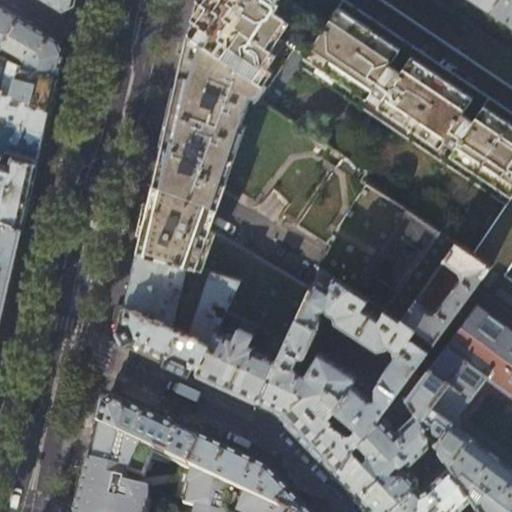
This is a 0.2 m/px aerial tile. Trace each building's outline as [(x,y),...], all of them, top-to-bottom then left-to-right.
[(45,0),(63,10),(75,6),(75,0),(45,0)] [(307,55),(305,58),(510,198),(472,255),(490,267),(473,289),(511,317),(511,125),(339,7),(343,2),(339,0),(385,0),(458,49),(459,47),(511,82),(511,50),(437,0),(196,0),(192,21),(189,33),(268,86),(269,86),(296,47),(307,55)] [(511,0),(472,0),(511,27),(511,0)] [(0,6),(0,46),(18,17),(0,6)] [(39,29),(18,17),(0,46),(0,55),(3,57),(8,48),(21,56),(24,63),(23,68),(58,78),(64,52),(59,41),(39,29)] [(261,95),(268,86),(189,33),(180,72),(157,174),(154,184),(218,208),(227,183),(221,180),(251,95),(261,95)] [(0,88),(51,112),(55,93),(58,78),(23,68),(3,57),(0,55),(0,88)] [(45,137),(51,112),(0,88),(0,155),(38,165),(45,137)] [(34,183),(38,165),(0,155),(0,220),(24,229),(34,183)] [(443,261),(455,244),(363,181),(369,171),(356,167),(351,161),(343,155),(298,224),(331,246),(318,267),(320,268),(368,300),(384,310),(401,322),(415,302),(443,261)] [(211,229),(218,208),(154,184),(145,225),(139,250),(241,279),(228,307),(225,311),(275,334),(288,340),(311,291),(252,258),(253,255),(211,229)] [(0,331),(12,279),(24,229),(0,220),(0,331)] [(320,268),(313,285),(311,291),(288,340),(259,401),(278,410),(298,431),(337,472),(379,415),(400,387),(428,350),(410,337),(415,331),(433,343),(467,297),(473,289),(490,267),(472,255),(455,244),(443,261),(460,272),(462,278),(437,311),(430,311),(415,302),(401,322),(384,310),(381,315),(365,306),(368,300),(320,268)] [(217,303),(228,307),(241,279),(139,250),(132,283),(126,307),(174,327),(186,271),(210,276),(190,335),(210,343),(217,329),(223,317),(217,315),(215,307),(217,303)] [(433,430),(438,433),(443,433),(436,442),(454,471),(480,511),(511,511),(511,467),(453,423),(487,377),(511,395),(511,330),(467,297),(433,343),(428,350),(400,387),(417,413),(421,420),(426,427),(432,425),(433,430)] [(190,335),(174,327),(126,307),(123,321),(121,327),(128,341),(165,358),(197,372),(210,343),(190,335)] [(259,401),(288,340),(275,334),(267,353),(249,344),(253,336),(239,329),(235,338),(217,329),(210,343),(197,372),(231,388),(259,401)] [(103,408),(99,426),(153,452),(188,467),(200,440),(165,424),(116,401),(103,408)] [(426,427),(421,420),(417,413),(398,432),(390,425),(394,421),(386,415),(383,418),(379,415),(337,472),(359,495),(375,511),(386,511),(415,484),(420,478),(411,470),(409,473),(406,469),(393,468),(397,462),(402,462),(406,460),(409,462),(412,463),(435,441),(426,427)] [(153,452),(99,426),(94,447),(90,464),(139,476),(143,477),(153,452)] [(200,440),(188,467),(282,511),(306,511),(267,472),(239,458),(200,440)] [(282,511),(188,467),(153,452),(143,477),(143,478),(190,495),(225,511),(131,511),(139,476),(90,464),(83,494),(79,511),(282,511)] [(421,490),(415,484),(386,511),(440,511),(443,509),(446,511),(457,511),(466,504),(472,511),(478,511),(480,511),(454,471),(447,467),(427,487),(421,490)]
